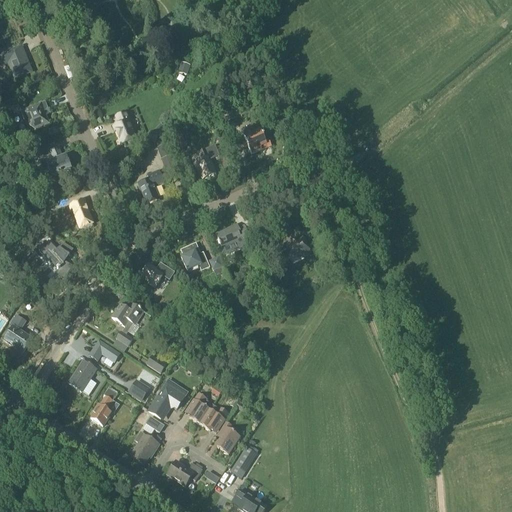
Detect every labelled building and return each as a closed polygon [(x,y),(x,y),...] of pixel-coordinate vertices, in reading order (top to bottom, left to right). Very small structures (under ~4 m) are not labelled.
[(0,67),(8,65),(14,81),(32,74),(22,48),(0,56),(0,67)] [(255,79),(248,81),(251,87),(257,84),(255,79)] [(27,128),(35,131),(50,125),(45,113),(48,111),(45,103),(21,113),(19,107),(11,110),(14,116),(21,113),(27,128)] [(220,115),(225,124),(234,120),(229,111),(220,115)] [(124,145),(126,149),(135,146),(134,141),(135,141),(127,120),(129,120),(126,114),(116,118),(119,126),(114,128),(121,146),(124,145)] [(157,140),(166,132),(162,127),(152,136),(157,140)] [(272,148),(268,140),(264,142),(260,133),(257,134),(254,128),(246,131),(247,135),(243,138),(246,144),(242,145),(244,149),(248,148),(251,156),(261,151),(262,152),(272,148)] [(157,150),(162,161),(172,156),(167,145),(157,150)] [(198,171),(202,181),(216,175),(210,161),(219,157),(215,147),(199,154),(202,162),(194,165),(197,172),(198,171)] [(27,159),(29,163),(44,157),(40,148),(25,154),(27,159)] [(46,165),(52,178),(71,171),(66,157),(63,159),(59,149),(49,152),(53,162),(46,165)] [(269,158),(272,163),(279,160),(276,154),(269,158)] [(141,192),(145,203),(157,198),(153,187),(155,187),(155,188),(164,185),(159,173),(147,177),(149,181),(138,186),(140,192),(141,192)] [(74,214),(80,231),(93,225),(86,208),(84,202),(64,210),(66,216),(74,214)] [(30,216),(32,223),(43,219),(39,212),(30,216)] [(216,236),(222,249),(242,240),(243,242),(254,237),(249,225),(244,228),(238,230),(237,227),(216,236)] [(53,279),(62,285),(73,268),(65,263),(69,257),(59,250),(62,246),(53,238),(49,242),(39,251),(58,272),(53,279)] [(286,252),(291,264),(310,256),(303,240),(298,242),(297,241),(289,244),(279,248),(281,254),(286,252)] [(199,268),(201,273),(210,269),(203,254),(200,256),(196,245),(181,252),(183,258),(181,259),(187,273),(199,268)] [(271,253),(275,263),(282,260),(278,250),(271,253)] [(213,273),(216,278),(225,274),(223,269),(223,268),(219,258),(209,263),(213,273)] [(149,285),(155,289),(164,276),(149,266),(141,278),(149,284),(149,285)] [(131,305),(127,311),(120,307),(111,320),(125,329),(122,334),(121,334),(116,341),(117,341),(128,348),(132,341),(125,337),(125,336),(133,325),(135,327),(144,314),(131,305)] [(184,318),(172,310),(168,317),(180,324),(184,318)] [(3,342),(22,355),(32,341),(22,334),(23,333),(21,331),(26,323),(16,316),(9,327),(12,329),(3,342)] [(134,339),(140,329),(135,327),(130,336),(134,339)] [(99,343),(89,357),(97,363),(101,356),(114,364),(119,356),(99,343)] [(146,367),(161,376),(167,367),(152,357),(146,367)] [(68,386),(82,394),(96,372),(83,364),(68,386)] [(128,395),(142,404),(150,390),(136,382),(128,395)] [(168,409),(172,408),(176,411),(184,399),(165,387),(148,413),(161,421),(168,409)] [(90,420),(103,429),(112,415),(113,416),(118,406),(116,405),(113,403),(118,395),(109,389),(104,397),(105,398),(99,406),(98,406),(93,413),(95,414),(90,420)] [(222,393),(215,389),(211,394),(218,399),(222,393)] [(189,420),(199,426),(200,427),(212,407),(206,403),(207,401),(198,395),(191,406),(196,410),(189,420)] [(239,403),(244,406),(248,400),(243,397),(239,403)] [(235,409),(241,413),(245,408),(239,404),(238,405),(235,409)] [(200,427),(210,433),(217,423),(222,426),(229,415),(220,409),(218,411),(212,407),(200,427)] [(150,418),(146,426),(159,435),(164,427),(150,418)] [(217,450),(228,457),(240,439),(229,431),(231,427),(226,424),(222,430),(227,433),(217,450)] [(154,436),(150,442),(147,439),(148,438),(140,433),(135,442),(139,445),(131,458),(144,466),(152,454),(153,456),(159,447),(158,447),(162,441),(154,436)] [(230,473),(241,480),(257,456),(246,449),(230,473)] [(195,483),(202,472),(191,465),(187,471),(176,464),(167,477),(185,488),(190,480),(195,483)] [(210,482),(214,476),(209,473),(205,479),(210,482)] [(238,510),(240,511),(264,511),(267,509),(240,492),(237,497),(244,502),(238,510)]
